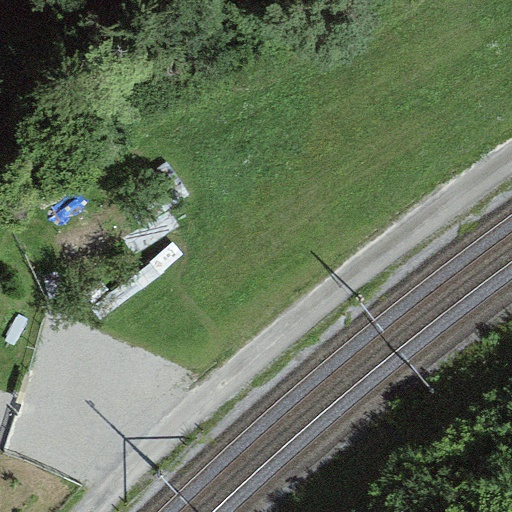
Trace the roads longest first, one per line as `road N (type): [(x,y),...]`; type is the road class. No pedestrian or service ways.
road 1 (track): [(511,162),(347,280),(162,440)]
road 2 (track): [(0,420),(162,440)]
